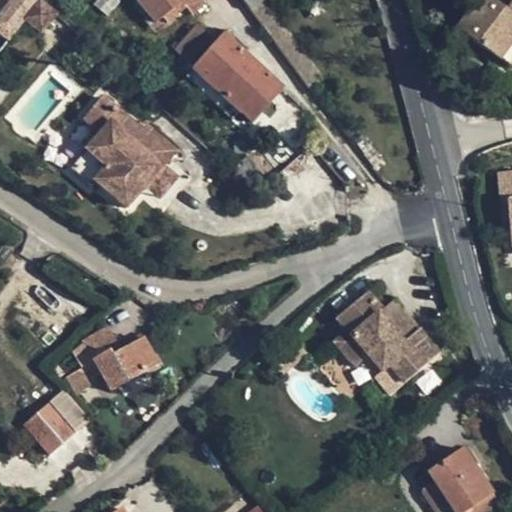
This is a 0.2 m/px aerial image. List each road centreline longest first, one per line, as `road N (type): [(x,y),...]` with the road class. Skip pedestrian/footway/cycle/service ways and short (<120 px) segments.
road 1 (residential): [(321,278),(300,268),(177,292),(135,288),(0,186)]
road 2 (residential): [(321,278),(147,452),(73,511)]
road 3 (unclassified): [(389,0),(449,214)]
road 4 (unclassified): [(449,214),(479,331),(511,409)]
road 5 (residential): [(449,214),(375,240),(321,278)]
